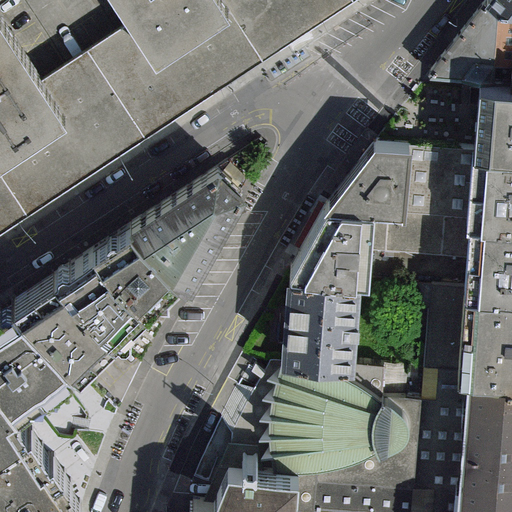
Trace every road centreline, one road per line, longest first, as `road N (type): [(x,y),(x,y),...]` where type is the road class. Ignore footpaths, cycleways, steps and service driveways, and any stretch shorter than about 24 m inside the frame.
road 1 (residential): [(321,95),(303,166),(172,407),(134,511)]
road 2 (residential): [(321,95),(261,105),(237,118),(0,270)]
road 3 (residential): [(431,0),(401,36),(321,95)]
